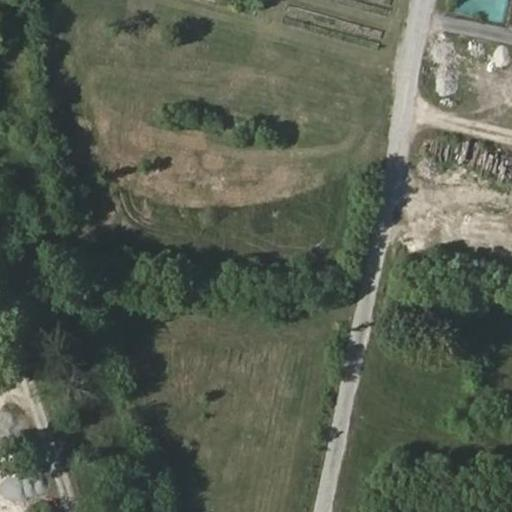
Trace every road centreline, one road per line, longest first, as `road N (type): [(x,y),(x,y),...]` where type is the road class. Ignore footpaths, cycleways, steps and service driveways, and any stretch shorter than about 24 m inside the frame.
road 1 (track): [(323,511),(436,0)]
road 2 (track): [(0,292),(72,511)]
